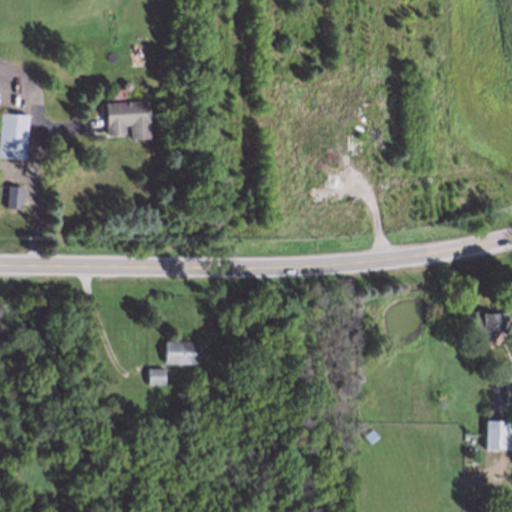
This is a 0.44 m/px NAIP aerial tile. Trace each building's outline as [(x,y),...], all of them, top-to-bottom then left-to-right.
[(121,86),(118,84),(118,80),(121,78),(124,78),(127,80),(127,84),(124,87),(121,86)] [(125,138),(125,123),(119,124),(119,133),(101,133),(100,101),(144,99),(146,137),(125,138)] [(21,158),(0,156),(0,111),(24,113),(21,158)] [(1,204),(2,183),(18,183),(17,205),(1,204)] [(481,314),(481,338),(495,338),(495,333),(506,332),(505,313),(481,314)] [(163,364),(195,364),(195,341),(163,341),(163,364)] [(147,385),(164,385),(164,369),(147,368),(147,385)] [(484,449),(511,449),(511,421),(484,421),(484,449)]
